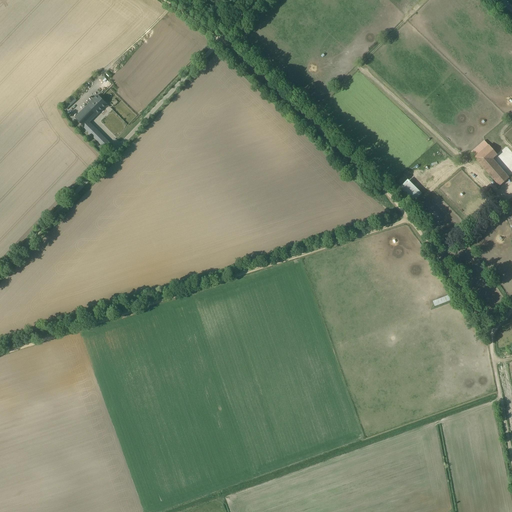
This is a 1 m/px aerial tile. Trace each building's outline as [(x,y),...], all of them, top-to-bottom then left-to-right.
[(65,110),(76,100),(72,95),(61,106),(65,110)] [(98,95),(75,117),(84,127),(107,104),(98,95)] [(102,136),(97,140),(105,147),(109,143),(102,136)] [(497,154),(489,145),(475,157),(500,185),(508,178),(492,159),(497,154)] [(412,200),(420,193),(407,179),(399,187),(412,200)] [(434,306),(450,300),(448,294),(432,300),(434,306)]
